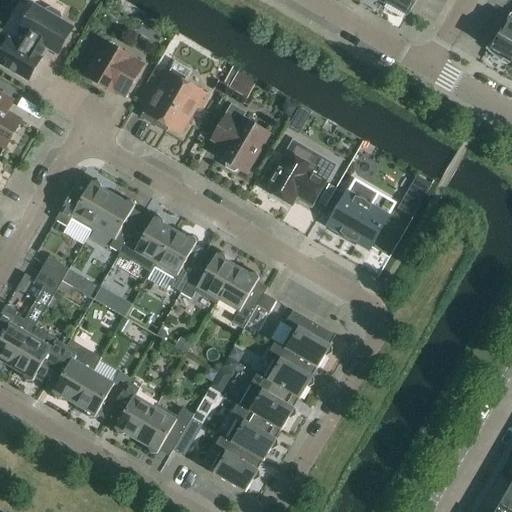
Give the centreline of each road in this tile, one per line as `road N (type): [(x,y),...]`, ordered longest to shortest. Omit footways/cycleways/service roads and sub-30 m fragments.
road 1 (residential): [(0,276),(82,138),(382,316)]
road 2 (residential): [(274,511),(382,316)]
road 3 (residential): [(192,511),(0,400)]
road 4 (residential): [(426,67),(309,0)]
road 5 (residential): [(447,511),(511,403)]
